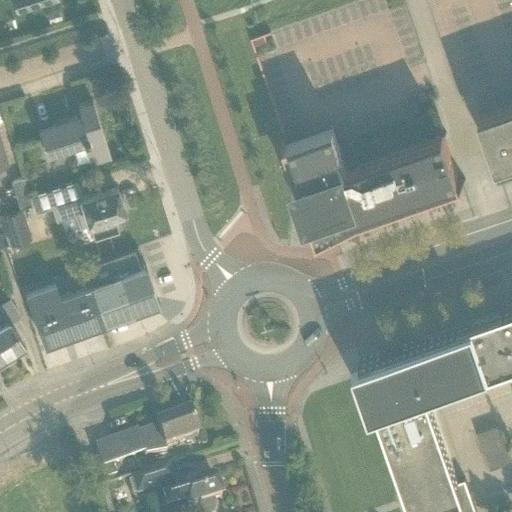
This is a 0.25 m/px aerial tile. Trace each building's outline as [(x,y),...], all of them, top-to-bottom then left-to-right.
[(55,0),(18,0),(22,10),(55,0)] [(263,34),(251,38),(253,45),(266,40),(263,34)] [(90,163),(110,157),(92,99),(78,104),(81,114),(38,128),(47,155),(84,143),(90,163)] [(511,101),(479,113),(498,169),(511,164),(511,101)] [(283,136),(281,137),(315,233),(466,181),(465,179),(459,181),(443,135),(446,134),(445,132),(347,166),(333,125),(285,142),(283,136)] [(20,208),(32,204),(24,178),(12,182),(20,208)] [(84,210),(88,223),(89,223),(93,238),(119,230),(114,215),(124,212),(123,209),(126,208),(123,197),(120,198),(117,187),(107,190),(106,189),(53,206),(57,218),(84,210)] [(2,216),(11,247),(32,240),(23,210),(2,216)] [(89,286),(103,323),(134,312),(133,308),(147,303),(150,296),(134,252),(138,251),(138,250),(82,265),(89,286)] [(54,282),(26,293),(45,345),(72,335),(103,323),(89,286),(59,296),(54,282)] [(511,306),(359,360),(412,511),(413,511),(441,502),(444,511),(477,511),(465,477),(458,480),(428,393),(511,363),(511,306)] [(0,326),(0,362),(2,365),(15,357),(12,352),(23,346),(8,321),(0,326)] [(198,436),(189,412),(156,424),(158,427),(138,434),(137,431),(95,446),(99,457),(84,463),(94,489),(110,484),(104,465),(143,451),(145,455),(166,451),(166,448),(198,436)] [(498,424),(477,431),(490,469),(511,462),(498,424)] [(213,500),(221,497),(214,474),(174,487),(168,469),(133,479),(137,494),(159,487),(166,508),(185,502),(187,511),(215,511),(215,508),(213,500)]
